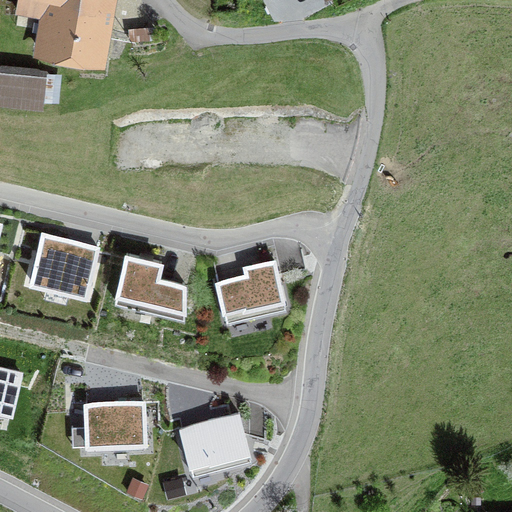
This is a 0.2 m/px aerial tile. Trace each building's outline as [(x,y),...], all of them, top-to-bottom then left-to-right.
[(43,14),(37,48),(105,59),(109,34),(97,32),(102,0),(20,0),(19,10),(43,14)] [(46,75),(0,69),(0,94),(43,100),(46,75)] [(97,245),(42,233),(31,281),(86,294),(97,245)] [(161,261),(126,253),(115,300),(184,317),(184,281),(158,275),(161,261)] [(245,274),(217,280),(227,322),(285,308),(273,260),(244,267),(245,274)] [(0,407),(11,410),(20,372),(0,367),(0,407)] [(144,400),(85,402),(87,449),(146,446),(144,400)] [(239,411),(180,426),(192,474),(251,459),(239,411)]
